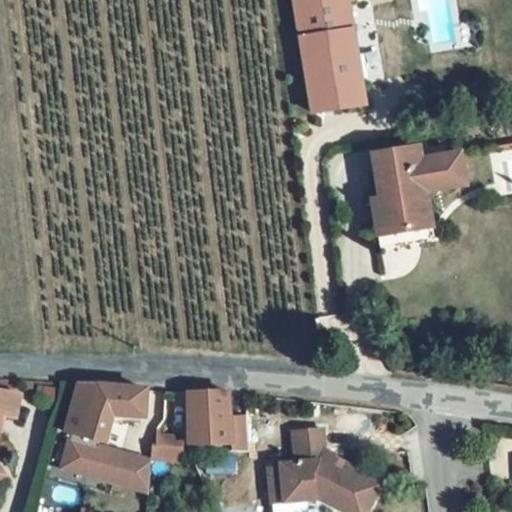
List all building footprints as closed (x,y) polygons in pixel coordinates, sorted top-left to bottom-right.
[(344,0),(291,0),(311,115),(362,107),(344,0)] [(418,159),(416,147),(369,154),(377,198),(369,200),(371,209),(384,207),(388,235),(429,228),(423,191),(450,187),(448,179),(454,171),(461,170),(458,153),(418,159)] [(142,416),(142,388),(98,387),(76,387),(64,436),(103,445),(109,415),(142,416)] [(224,391),(186,390),(188,440),(230,441),(227,416),(224,391)] [(246,416),(227,416),(230,441),(232,450),(248,449),(246,416)] [(30,456),(35,433),(0,424),(0,511),(6,511),(0,499),(0,483),(6,485),(9,486),(17,453),(30,456)] [(321,430),(292,433),(296,465),(280,466),(281,469),(269,470),(273,505),(329,499),(326,504),(343,511),(367,511),(381,485),(343,468),(344,465),(330,458),(331,454),(324,451),(321,430)] [(153,443),(148,443),(148,458),(177,458),(180,439),(153,439),(153,443)] [(0,499),(6,511),(14,511),(4,493),(6,485),(0,483),(0,499)]
